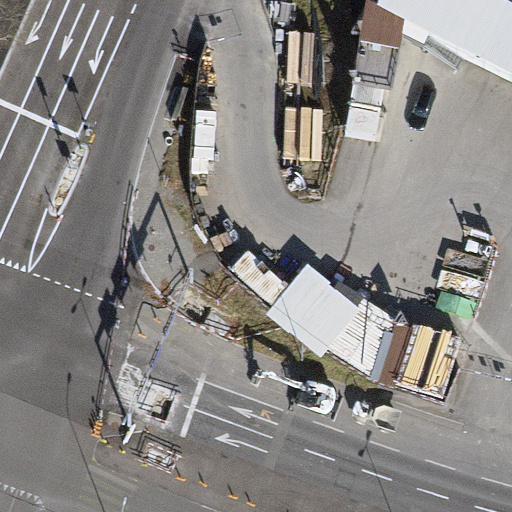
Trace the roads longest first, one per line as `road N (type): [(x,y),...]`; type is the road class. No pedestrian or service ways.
road 1 (tertiary): [(0,345),(139,0)]
road 2 (primary): [(0,373),(109,484),(174,511)]
